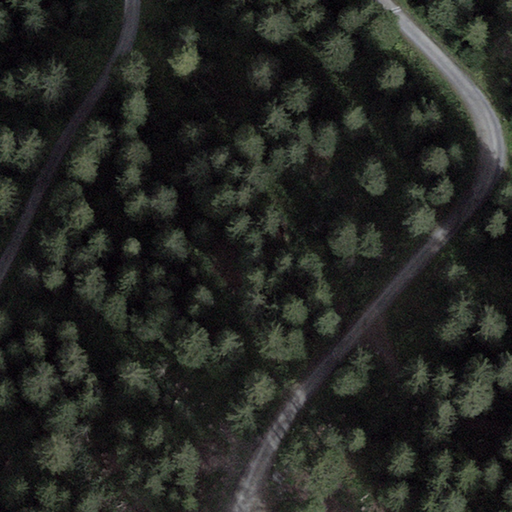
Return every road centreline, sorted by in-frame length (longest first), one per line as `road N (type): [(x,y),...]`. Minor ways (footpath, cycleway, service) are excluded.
road 1 (track): [(230,511),(283,416),(478,204),(487,135),(464,86),(378,0)]
road 2 (track): [(0,298),(135,19),(135,0)]
